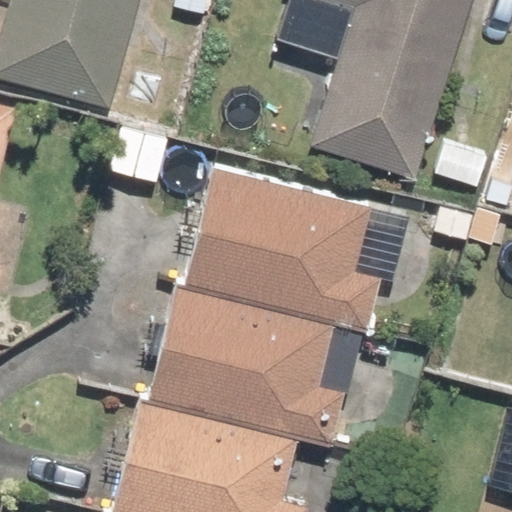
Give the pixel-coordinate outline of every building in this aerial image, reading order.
[(2,0),(0,12),(0,77),(115,102),(137,0),(2,0)] [(465,0),(275,0),(265,35),(332,55),(304,148),(412,180),(465,0)] [(0,169),(16,106),(0,101),(0,285),(5,267),(0,265),(0,169)] [(165,136),(110,127),(102,176),(157,185),(165,136)] [(179,288),(320,322),(360,330),(370,279),(348,275),(364,198),(204,165),(179,288)] [(289,437),(327,446),(345,391),(308,383),(320,322),(179,288),(165,285),(138,397),(150,399),(149,405),(289,437)] [(301,511),(302,510),(274,504),(289,437),(149,405),(140,446),(114,440),(99,511),(301,511)]
